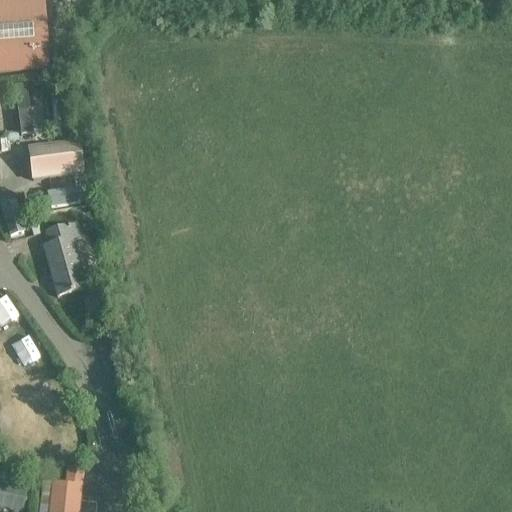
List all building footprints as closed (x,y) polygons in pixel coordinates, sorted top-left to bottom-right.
[(0,71),(42,68),(37,5),(0,7),(0,71)] [(27,152),(32,184),(81,177),(77,145),(27,152)] [(70,243),(79,240),(75,227),(44,236),(48,249),(42,251),(56,300),(85,292),(70,243)] [(49,511),(79,511),(84,475),(68,473),(66,489),(52,487),(49,511)] [(0,503),(21,508),(25,494),(0,488),(0,503)]
